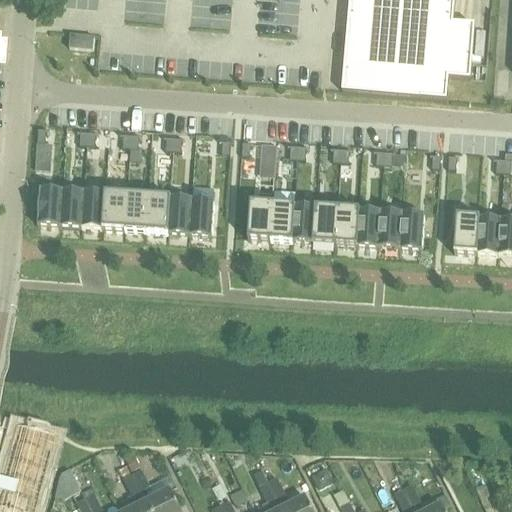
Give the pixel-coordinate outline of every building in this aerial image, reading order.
[(454,27),(456,0),(351,0),(343,94),(447,103),(449,81),(471,83),(476,29),(454,27)] [(69,51),(93,53),(95,40),(70,38),(69,51)] [(128,126),(141,127),(142,114),(128,113),(128,126)] [(38,147),(46,147),(47,134),(39,134),(38,147)] [(80,150),(88,150),(89,137),(81,137),(80,150)] [(96,151),(97,138),(89,137),(88,150),(96,151)] [(131,153),(132,140),(124,139),(123,152),(131,153)] [(140,141),(132,140),(131,153),(139,153),(140,141)] [(175,143),(167,142),(166,155),(174,156),(175,143)] [(183,143),(175,143),(174,156),(182,156),(183,143)] [(230,159),(231,147),(223,146),(222,159),(230,159)] [(38,147),(37,161),(52,162),(53,148),(46,147),(38,147)] [(250,161),(251,148),(243,147),(242,160),(250,161)] [(60,231),(63,194),(41,193),(38,230),(60,231)] [(82,232),(84,196),(63,194),(60,231),(82,232)] [(106,197),(84,196),(82,232),(104,234),(106,197)] [(128,198),(106,197),(104,234),(125,235),(128,198)] [(125,235),(147,237),(150,200),(128,198),(125,235)] [(147,237),(169,238),(171,201),(150,200),(147,237)] [(171,201),(169,238),(190,240),(193,203),(171,201)] [(215,204),(193,203),(190,240),(213,241),(215,204)] [(249,243),(271,245),(274,208),(252,206),(249,243)] [(293,246),(295,209),(274,208),(271,245),(293,246)] [(315,247),(317,210),(295,209),(293,246),(315,247)] [(336,249),(339,212),(317,210),(315,247),(336,249)] [(358,250),(360,214),(339,212),(336,249),(358,250)] [(379,252),(382,215),(360,214),(358,250),(379,252)] [(401,253),(403,216),(382,215),(379,252),(401,253)] [(426,218),(403,216),(401,253),(423,255),(426,218)] [(479,258),(481,222),(459,220),(457,257),(479,258)] [(501,260),(503,223),(481,222),(479,258),(501,260)] [(511,260),(511,223),(503,223),(501,260),(511,260)] [(0,493),(0,511),(38,511),(58,439),(18,428),(0,493)] [(132,473),(139,469),(134,458),(127,462),(132,473)] [(127,469),(119,472),(123,481),(131,477),(127,469)] [(329,469),(312,478),(320,494),(337,485),(329,469)] [(61,477),(55,498),(56,500),(65,502),(73,498),(82,494),(71,472),(61,477)] [(151,490),(142,473),(133,478),(142,495),(151,490)] [(150,511),(147,504),(142,495),(133,478),(124,483),(133,499),(128,501),(133,511),(130,511),(150,511)] [(286,497),(278,480),(269,484),(277,501),(286,497)] [(282,511),(282,510),(277,501),(269,484),(259,489),(268,507),(262,510),(262,511),(282,511)] [(212,490),(219,502),(227,498),(221,486),(212,490)] [(413,509),(422,505),(413,488),(404,492),(413,509)] [(147,504),(150,511),(180,511),(171,492),(152,502),(147,504)] [(403,511),(407,511),(413,509),(404,492),(395,497),(403,511)] [(86,502),(91,511),(102,511),(95,497),(86,502)] [(282,510),(282,511),(312,511),(306,498),(291,506),(282,510)] [(91,511),(86,502),(77,507),(80,511),(91,511)] [(234,511),(230,503),(221,508),(223,511),(234,511)] [(354,511),(350,503),(340,508),(342,511),(354,511)]
